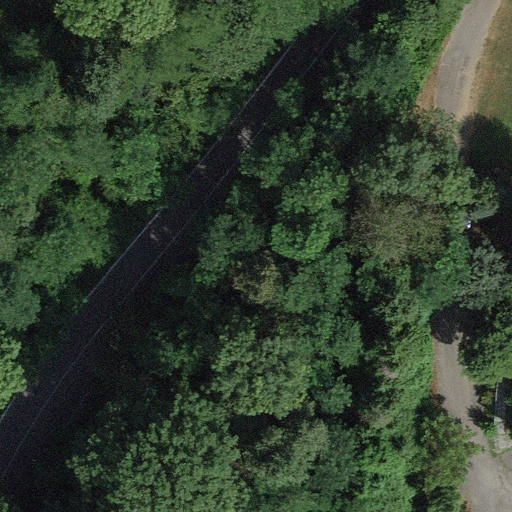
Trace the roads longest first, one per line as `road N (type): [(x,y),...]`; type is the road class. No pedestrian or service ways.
road 1 (tertiary): [(353,0),(35,412),(0,477)]
road 2 (unknown): [(511,98),(481,205),(487,345),(511,446)]
